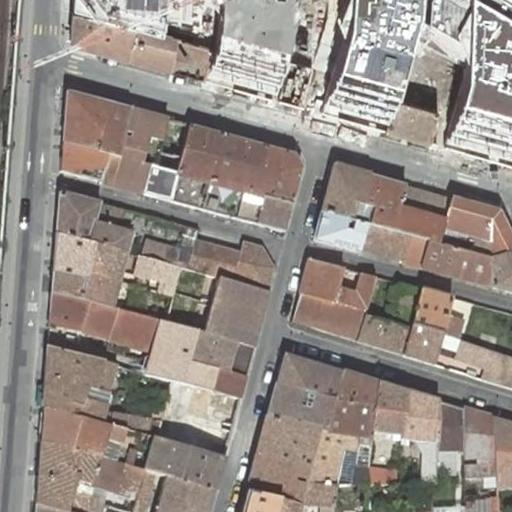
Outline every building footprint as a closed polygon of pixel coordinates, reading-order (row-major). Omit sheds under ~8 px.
[(164,0),(72,0),(71,12),(162,34),(164,0)] [(287,0),(217,0),(216,26),(212,48),(203,80),(277,100),(287,0)] [(417,0),(346,0),(345,22),(322,112),(383,129),(392,98),(416,8),(417,0)] [(511,7),(500,0),(466,0),(465,72),(444,147),(474,155),(511,165),(511,160),(511,7)] [(168,70),(203,80),(212,48),(177,38),(162,34),(135,26),(71,12),(69,42),(70,43),(125,58),(168,70)] [(66,93),(62,143),(108,155),(118,158),(129,110),(67,93),(66,93)] [(383,129),(428,142),(437,111),(392,98),(383,129)] [(108,155),(100,183),(121,188),(142,194),(149,167),(154,168),(167,120),(129,110),(118,158),(108,155)] [(224,135),(190,126),(176,174),(209,183),(211,183),(224,135)] [(295,154),(224,135),(211,183),(236,190),(264,197),(291,204),(301,168),(295,154)] [(108,155),(62,143),(61,157),(60,173),(100,183),(108,155)] [(149,167),(142,194),(169,201),(176,174),(154,168),(149,167)] [(333,168),(321,213),(356,222),(369,176),(336,167),(333,168)] [(176,174),(169,201),(201,210),(209,183),(176,174)] [(369,176),(356,222),(366,225),(391,231),(396,215),(404,186),(369,176)] [(211,183),(209,183),(201,210),(228,217),(236,190),(211,183)] [(450,199),(404,186),(396,215),(442,228),(450,199)] [(236,190),(228,217),(256,225),(264,197),(236,190)] [(55,235),(126,253),(131,233),(118,229),(94,223),(99,203),(61,193),(58,195),(55,235)] [(284,231),(291,204),(264,197),(256,225),(283,232),(284,231)] [(442,228),(396,215),(391,231),(393,232),(411,237),(420,239),(427,241),(438,244),(441,234),(445,235),(454,237),(455,232),(469,236),(468,241),(472,242),(470,253),(491,258),(511,253),(511,240),(498,212),(450,199),(442,228)] [(123,210),(99,203),(94,223),(118,229),(123,210)] [(356,222),(321,213),(314,239),(314,241),(359,252),(360,249),(366,225),(356,222)] [(366,225),(360,249),(387,256),(393,232),(391,231),(366,225)] [(411,237),(393,232),(387,256),(403,260),(402,264),(403,264),(411,237)] [(118,282),(126,253),(55,235),(52,271),(83,279),(84,272),(118,282)] [(420,239),(411,237),(403,264),(419,269),(427,241),(420,239)] [(144,239),(140,257),(168,265),(173,246),(144,239)] [(240,252),(195,240),(187,270),(217,278),(232,282),(240,252)] [(490,287),(491,258),(470,253),(449,247),(438,244),(427,241),(419,269),(490,287)] [(232,282),(268,292),(274,269),(262,247),(242,242),(240,252),(232,282)] [(511,253),(491,258),(490,287),(511,293),(511,253)] [(140,257),(136,257),(131,277),(159,284),(156,293),(171,297),(177,275),(166,273),(168,265),(140,257)] [(308,261),(299,294),(352,309),(356,294),(336,289),(342,269),(309,260),(308,261)] [(111,308),(118,282),(84,272),(83,279),(52,271),(51,292),(87,302),(111,308)] [(365,312),(374,279),(374,277),(361,274),(356,294),(352,309),(365,312)] [(205,334),(253,347),(268,292),(232,282),(217,278),(202,333),(205,334)] [(421,290),(411,325),(441,334),(446,314),(451,298),(421,290)] [(87,302),(51,292),(48,326),(78,333),(87,302)] [(293,323),(356,342),(364,316),(365,312),(352,309),(299,294),(292,321),(293,323)] [(111,308),(87,302),(78,333),(107,340),(115,309),(111,308)] [(151,352),(159,322),(153,320),(115,309),(107,340),(151,352)] [(465,320),(446,314),(441,334),(460,341),(465,320)] [(170,380),(176,382),(194,387),(210,391),(216,369),(197,364),(205,334),(202,333),(177,327),(165,323),(159,322),(151,352),(159,354),(156,369),(147,366),(145,374),(170,380)] [(441,334),(411,325),(402,356),(432,365),(438,344),(441,334)] [(210,391),(239,399),(253,347),(205,334),(197,364),(216,369),(210,391)] [(511,359),(463,342),(460,341),(453,360),(483,370),(480,380),(511,390),(511,388),(511,359)] [(47,347),(42,408),(100,424),(145,437),(152,439),(155,440),(161,415),(152,412),(150,418),(110,411),(103,412),(116,366),(47,347)] [(151,352),(147,366),(156,369),(159,354),(151,352)] [(283,355),(275,385),(332,399),(334,400),(342,372),(284,354),(283,355)] [(371,432),(377,383),(342,372),(334,400),(332,399),(324,432),(318,430),(309,466),(304,484),(336,486),(343,451),(355,453),(357,440),(371,432)] [(161,415),(155,440),(165,442),(178,391),(176,382),(170,380),(167,392),(165,398),(162,411),(161,415)] [(401,435),(406,392),(377,383),(371,432),(401,435)] [(332,399),(275,385),(266,418),(318,430),(324,432),(332,399)] [(179,446),(223,458),(239,399),(210,391),(194,387),(179,446)] [(429,443),(437,444),(438,401),(406,392),(401,435),(400,439),(429,443)] [(463,409),(438,401),(437,444),(437,452),(464,452),(463,409)] [(97,458),(99,458),(103,444),(140,454),(145,437),(100,424),(42,408),(41,417),(40,442),(97,458)] [(492,418),(463,409),(464,452),(464,458),(489,456),(490,464),(485,464),(486,478),(496,477),(494,455),(492,418)] [(256,454),(309,466),(318,430),(266,418),(256,454)] [(511,424),(492,418),(494,455),(496,477),(497,491),(504,490),(503,480),(511,479),(511,424)] [(140,454),(147,456),(152,439),(145,437),(140,454)] [(164,477),(214,490),(223,458),(179,446),(165,442),(155,440),(152,439),(147,456),(143,471),(144,471),(164,477)] [(97,458),(40,442),(37,472),(35,504),(63,511),(94,511),(98,500),(86,497),(73,493),(75,482),(89,486),(136,500),(144,471),(143,471),(99,458),(97,458)] [(429,464),(437,465),(437,452),(437,444),(429,443),(429,464)] [(298,506),(304,484),(309,466),(256,454),(246,492),(298,506)] [(437,465),(429,464),(429,483),(437,483),(437,465)] [(464,466),(464,480),(479,478),(479,466),(464,466)] [(396,485),(396,470),(369,467),(367,484),(396,485)] [(208,511),(214,490),(164,477),(144,471),(136,500),(132,511),(143,511),(152,483),(162,486),(154,511),(208,511)] [(504,490),(511,489),(511,479),(503,480),(504,490)] [(73,493),(86,497),(89,486),(75,482),(73,493)] [(333,511),(336,486),(304,484),(298,506),(246,492),(240,511),(300,511),(302,507),(320,508),(319,511),(333,511)] [(498,511),(497,497),(487,498),(488,504),(488,511),(498,511)]
